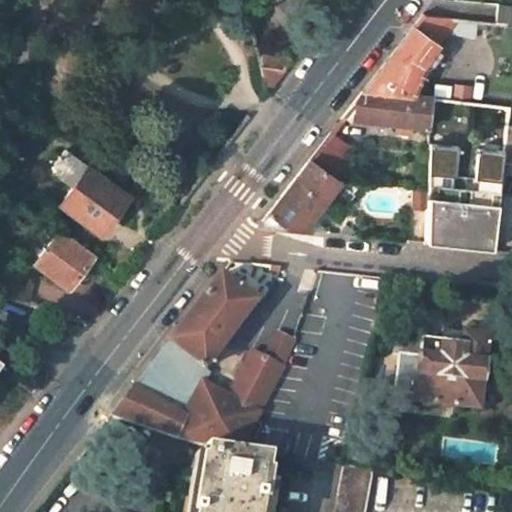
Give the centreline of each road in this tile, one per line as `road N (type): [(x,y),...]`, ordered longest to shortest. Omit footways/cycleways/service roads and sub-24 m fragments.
road 1 (primary): [(11,511),(223,227)]
road 2 (primary): [(209,211),(0,488)]
road 3 (residential): [(223,227),(272,248),(511,278)]
road 4 (primary): [(223,227),(404,0)]
road 5 (primary): [(373,0),(209,211)]
road 6 (track): [(240,101),(209,108),(145,74),(67,0)]
